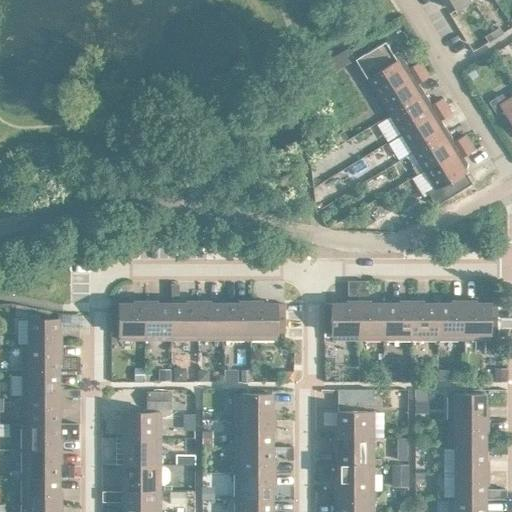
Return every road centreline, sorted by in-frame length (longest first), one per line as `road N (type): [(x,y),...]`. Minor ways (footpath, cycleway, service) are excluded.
road 1 (residential): [(95,511),(101,286),(120,273),(314,280)]
road 2 (residential): [(306,511),(314,280)]
road 3 (residential): [(407,0),(511,175)]
road 4 (residential): [(314,280),(511,270)]
